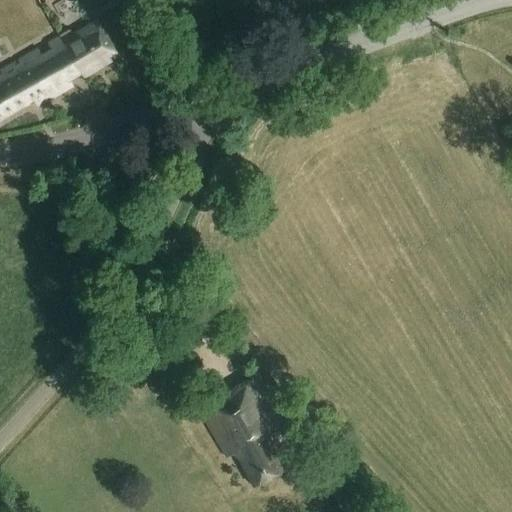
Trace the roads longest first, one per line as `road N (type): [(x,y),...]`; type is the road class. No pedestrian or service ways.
road 1 (residential): [(0,441),(93,335),(141,264),(205,127),(202,104)]
road 2 (tertiary): [(202,104),(491,0)]
road 3 (tertiary): [(0,156),(202,104)]
